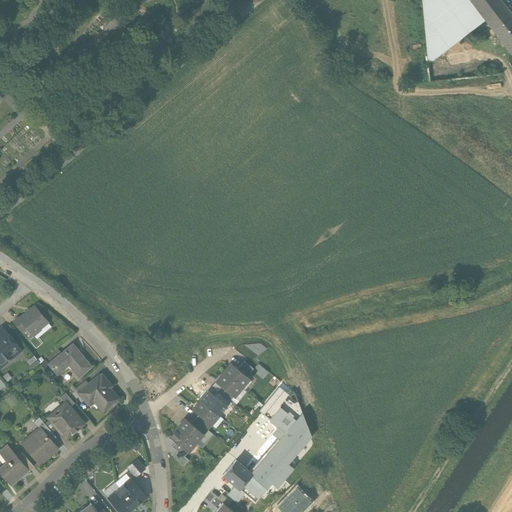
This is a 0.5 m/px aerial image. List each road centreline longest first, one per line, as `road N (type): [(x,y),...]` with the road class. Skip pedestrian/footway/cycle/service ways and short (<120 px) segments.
road 1 (track): [(0,214),(261,0)]
road 2 (residential): [(34,281),(102,343),(130,377),(146,415)]
road 3 (residential): [(17,511),(85,449),(146,415)]
